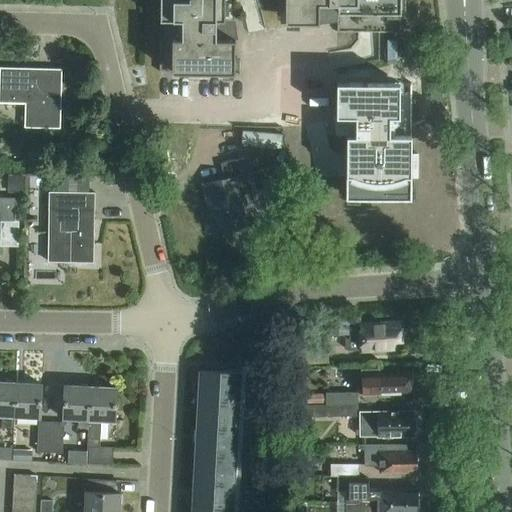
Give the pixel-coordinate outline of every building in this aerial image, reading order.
[(159,71),(234,72),(235,38),(224,38),(224,0),(152,0),(160,0),(159,71)] [(319,10),(337,10),(337,31),(400,32),(400,0),(284,0),(285,20),(318,21),(319,10)] [(61,127),(62,76),(42,76),(42,79),(36,79),(36,69),(20,68),(20,71),(0,71),(0,72),(0,101),(26,102),(25,126),(61,127)] [(324,79),(324,112),(334,112),(333,194),(398,195),(398,176),(406,176),(406,150),(399,150),(400,79),(324,79)] [(212,210),(203,212),(208,232),(251,222),(259,220),(252,190),(244,157),(220,163),(224,178),(206,183),(212,210)] [(49,192),(47,261),(94,262),(94,243),(90,243),(90,234),(94,234),(95,192),(49,192)] [(0,252),(0,253),(0,220),(14,220),(15,197),(0,196),(0,252)] [(409,337),(409,334),(409,332),(408,330),(406,328),(404,327),(402,327),(400,327),(400,322),(360,325),(360,317),(348,318),(349,337),(345,340),(346,348),(350,350),(401,346),(401,342),(403,342),(405,341),(407,340),(408,338),(409,337)] [(294,352),(295,366),(330,365),(329,351),(294,352)] [(395,393),(412,392),(412,378),(406,378),(405,373),(380,373),(380,368),(362,369),(363,395),(374,395),(374,397),(395,397),(395,393)] [(201,412),(239,414),(242,373),(203,371),(202,384),(199,383),(198,401),(202,401),(201,412)] [(14,426),(15,415),(17,382),(0,381),(0,413),(2,414),(2,426),(14,426)] [(17,382),(15,415),(40,416),(42,384),(17,382)] [(89,428),(92,386),(65,385),(63,417),(79,418),(78,427),(89,428)] [(117,387),(92,386),(89,428),(87,463),(113,464),(114,447),(100,446),(102,419),(115,420),(117,387)] [(297,395),(297,406),(357,403),(357,392),(326,393),(326,394),(297,395)] [(357,403),(297,406),(298,417),(358,415),(357,403)] [(238,442),(239,414),(201,412),(198,411),(197,428),(200,428),(199,440),(238,442)] [(393,435),(415,435),(414,411),(377,412),(377,413),(358,413),(359,436),(382,436),(388,438),(393,435)] [(51,451),(53,421),(39,420),(37,451),(51,451)] [(53,421),(51,451),(63,452),(65,421),(53,421)] [(238,442),(199,440),(196,440),(195,456),(199,456),(198,468),(236,470),(238,442)] [(391,472),(417,471),(416,452),(407,452),(407,445),(358,445),(358,450),(364,450),(365,466),(379,466),(379,472),(383,472),(388,474),(391,472)] [(330,464),(330,476),(358,476),(358,464),(330,464)] [(236,470),(198,468),(195,467),(194,483),(197,484),(197,494),(264,497),(264,486),(235,484),(236,470)] [(38,475),(14,473),(14,486),(37,487),(38,475)] [(358,476),(330,476),(330,477),(336,477),(336,491),(345,491),(345,503),(377,503),(377,501),(398,501),(398,505),(417,505),(418,489),(368,488),(368,479),(358,478),(358,476)] [(83,511),(120,511),(121,493),(116,492),(116,481),(89,479),(88,491),(85,491),(83,511)] [(14,486),(13,497),(37,499),(37,487),(14,486)] [(264,497),(197,494),(196,503),(193,503),(192,511),(233,511),(234,505),(263,507),(264,497)] [(13,497),(13,509),(36,510),(37,499),(13,497)] [(40,511),(52,511),(53,500),(41,499),(40,511)] [(338,502),(338,511),(417,511),(417,505),(398,505),(398,501),(377,501),(377,503),(345,503),(338,502)] [(307,511),(307,503),(291,503),(291,511),(307,511)]
